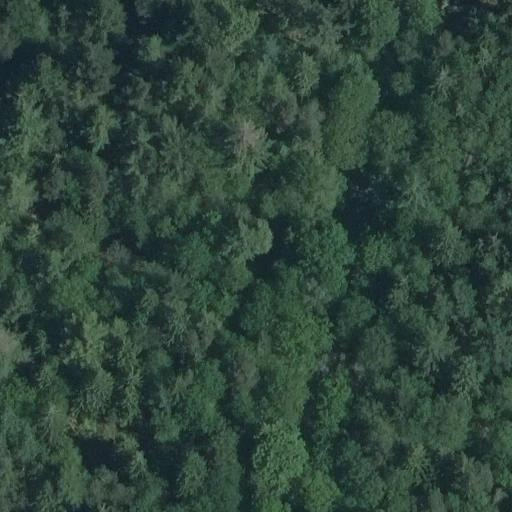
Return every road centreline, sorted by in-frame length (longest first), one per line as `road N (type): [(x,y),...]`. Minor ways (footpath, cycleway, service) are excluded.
road 1 (unclassified): [(293,511),(399,0)]
road 2 (track): [(0,198),(326,350)]
